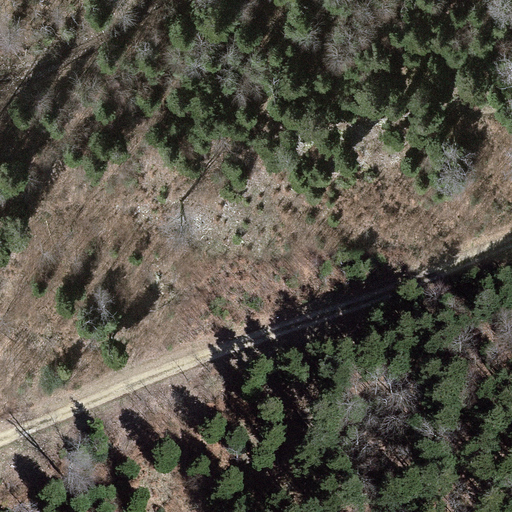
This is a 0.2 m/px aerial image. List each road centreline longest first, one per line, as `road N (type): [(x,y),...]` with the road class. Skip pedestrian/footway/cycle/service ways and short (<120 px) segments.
road 1 (track): [(0,432),(511,243)]
road 2 (track): [(168,0),(39,71),(0,74)]
